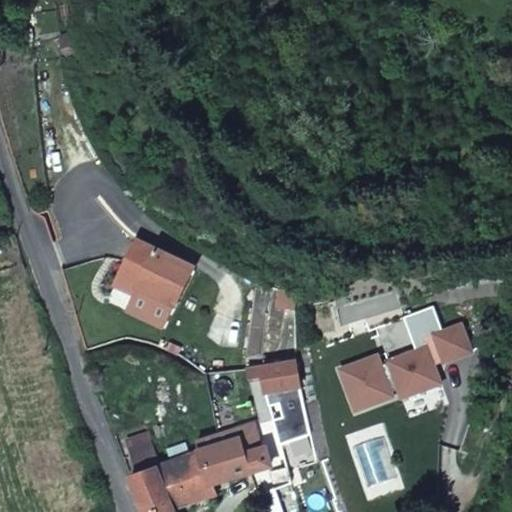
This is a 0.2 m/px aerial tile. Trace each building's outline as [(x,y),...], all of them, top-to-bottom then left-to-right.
[(116,285),(135,294),(139,286),(175,303),(192,267),(137,241),(116,285)] [(139,286),(135,294),(171,311),(175,303),(139,286)] [(296,361),(248,370),(249,379),(262,377),(265,391),(300,385),(296,361)] [(213,484),(251,472),(245,453),(256,449),(249,426),(236,430),(240,439),(199,454),(210,486),(213,484)] [(217,494),(213,484),(210,486),(199,454),(160,466),(153,447),(132,455),(139,474),(131,477),(144,511),(174,511),(174,510),(217,494)] [(287,480),(305,476),(302,464),(285,468),(287,480)] [(274,484),(287,480),(285,468),(271,472),(274,484)] [(267,511),(276,511),(277,511),(270,491),(263,493),(261,494),(267,511)]
